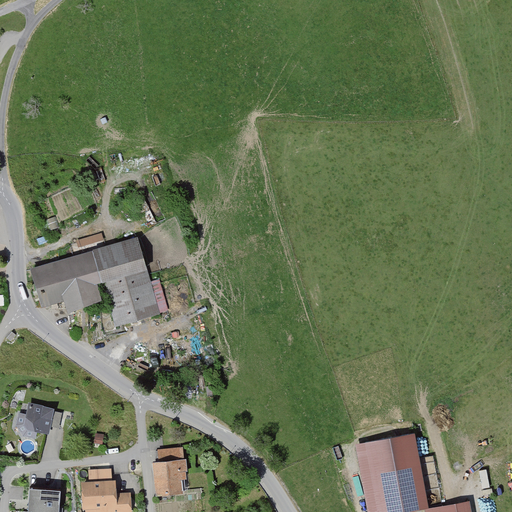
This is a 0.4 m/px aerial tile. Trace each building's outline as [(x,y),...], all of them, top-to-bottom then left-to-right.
[(79,247),(104,239),(102,231),(77,239),(79,247)] [(141,237),(27,268),(38,308),(66,301),(70,315),(104,306),(111,332),(163,318),(141,237)] [(56,409),(29,403),(28,415),(20,413),(16,426),(24,437),(36,439),(38,431),(50,435),(56,409)] [(104,434),(96,433),(95,443),(103,444),(104,434)] [(418,434),(356,445),(368,511),(407,511),(426,508),(426,511),(474,511),(473,501),(432,509),(418,434)] [(160,462),(154,463),(157,496),(183,493),(182,480),(189,479),(185,448),(159,451),(160,462)] [(100,482),(82,483),(83,511),(132,511),(131,493),(118,494),(118,481),(113,481),(113,474),(99,475),(100,482)] [(59,511),(61,489),(30,487),(28,511),(59,511)]
